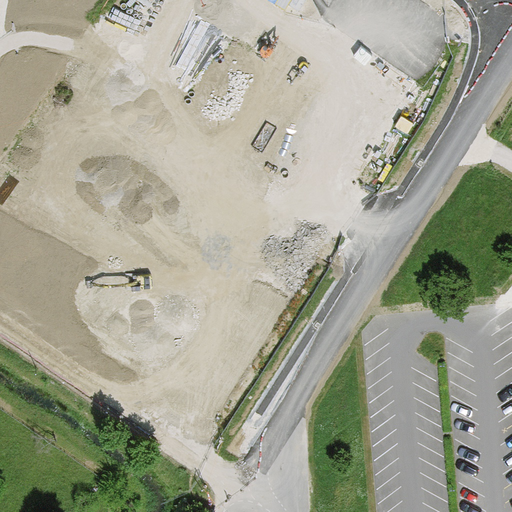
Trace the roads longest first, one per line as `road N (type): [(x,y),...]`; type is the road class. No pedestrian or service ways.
road 1 (unclassified): [(238,492),(511,53)]
road 2 (track): [(0,327),(238,492)]
